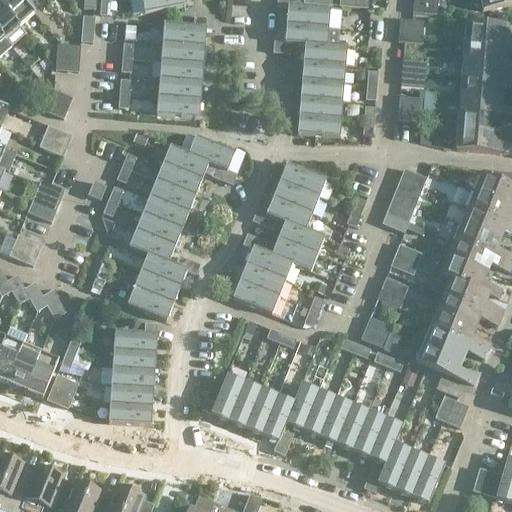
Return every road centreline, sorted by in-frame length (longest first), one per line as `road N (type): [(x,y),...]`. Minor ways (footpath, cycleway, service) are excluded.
road 1 (residential): [(202,300),(311,339),(350,329),(380,251),(373,227),(399,156)]
road 2 (unclassified): [(352,511),(172,466)]
road 3 (unclassified): [(172,466),(78,449),(0,421)]
road 4 (residential): [(0,262),(44,281),(84,188),(85,159)]
road 5 (residential): [(172,466),(188,337),(202,300)]
road 6 (residential): [(263,0),(261,59),(284,81),(284,154)]
road 7 (residential): [(202,300),(268,152)]
road 8 (residential): [(382,155),(395,0)]
